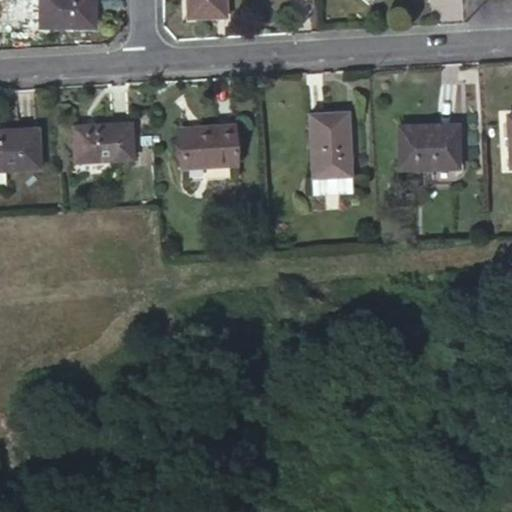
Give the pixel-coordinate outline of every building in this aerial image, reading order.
[(39,0),(40,24),(96,22),(95,0),(39,0)] [(223,0),(225,16),(256,14),(255,0),(223,0)] [(312,178),(351,176),(348,111),(309,113),(312,178)] [(401,127),(403,170),(462,166),(460,124),(401,127)] [(72,128),(73,167),(129,165),(127,125),(72,128)] [(239,161),(238,158),(237,138),(236,127),(182,131),(184,165),(239,161)] [(34,130),(0,132),(0,185),(1,185),(1,172),(36,170),(34,130)] [(244,137),(237,138),(238,158),(246,158),(244,137)] [(351,176),(312,178),(313,194),(352,192),(351,176)]
